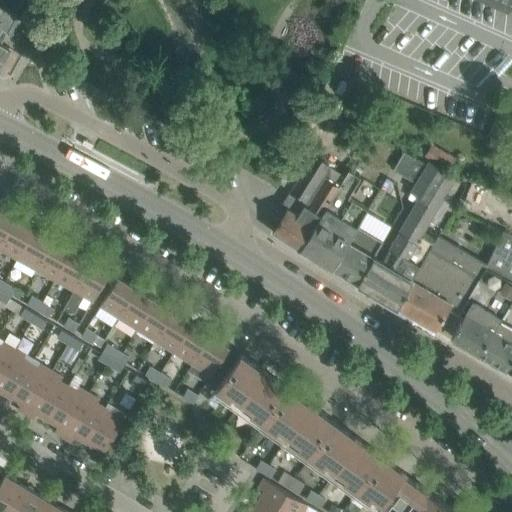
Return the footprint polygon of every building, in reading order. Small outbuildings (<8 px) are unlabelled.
[(0,0),(0,17),(6,6),(9,0),(0,0)] [(9,0),(6,6),(0,17),(0,66),(10,47),(1,42),(9,29),(17,12),(24,0),(9,0)] [(511,0),(481,0),(511,13),(511,0)] [(334,90),(326,107),(338,112),(346,95),(334,90)] [(433,142),(424,156),(432,160),(448,170),(456,156),(433,142)] [(404,150),(393,168),(418,183),(429,164),(404,150)] [(276,225),(272,230),(300,248),(300,247),(322,214),(346,175),(322,160),(298,198),(289,191),(281,203),(287,207),(276,225)] [(375,255),(359,282),(367,286),(398,304),(413,278),(431,248),(437,238),(436,237),(435,238),(424,232),(431,220),(443,227),(458,198),(452,195),(461,181),(455,178),(457,175),(448,170),(432,160),(429,164),(418,183),(413,192),(420,196),(382,259),(375,255)] [(322,214),(300,247),(308,252),(308,251),(326,262),(325,262),(334,267),(359,224),(368,208),(348,196),(360,176),(349,170),(346,175),(322,214)] [(0,244),(18,211),(10,207),(7,213),(0,208),(0,244)] [(0,247),(18,257),(34,228),(23,222),(27,216),(18,211),(0,244),(0,247)] [(359,282),(374,255),(377,251),(377,250),(383,239),(359,224),(334,267),(359,282)] [(36,267),(56,232),(48,228),(44,234),(34,228),(18,257),(36,267)] [(511,233),(504,230),(488,263),(486,267),(511,279),(511,233)] [(45,272),(55,278),(72,249),(61,243),(64,237),(56,232),(36,267),(37,268),(45,272)] [(486,267),(488,263),(440,234),(437,238),(431,248),(413,278),(398,304),(437,327),(449,307),(460,313),(486,267)] [(74,288),(94,253),(85,249),(82,254),(72,249),(55,278),(74,288)] [(93,299),(110,270),(99,264),(102,258),(94,253),(74,288),(64,305),(74,311),(84,294),(93,299)] [(511,296),(511,279),(486,267),(460,313),(463,315),(451,336),(480,352),(511,296)] [(119,316),(141,282),(133,277),(129,282),(118,275),(100,304),(119,316)] [(0,288),(10,294),(15,286),(4,280),(0,286),(0,288)] [(138,327),(155,299),(145,292),(149,287),(141,282),(119,316),(138,327)] [(0,299),(6,303),(10,294),(0,288),(0,299)] [(38,308),(43,300),(32,293),(27,302),(38,308)] [(507,368),(511,359),(511,296),(480,352),(507,368)] [(156,339),(177,305),(169,299),(166,305),(155,299),(138,327),(156,339)] [(38,308),(49,315),(54,307),(43,300),(38,308)] [(174,350),(192,322),(182,315),(185,309),(177,305),(156,339),(174,350)] [(30,321),(35,312),(24,306),(19,314),(30,321)] [(41,327),(46,319),(35,312),(30,321),(41,327)] [(74,331),(80,322),(68,315),(63,324),(74,331)] [(192,362),(214,328),(206,323),(202,328),(192,322),(174,350),(192,362)] [(97,332),(86,326),(81,334),(92,341),(97,332)] [(67,343),(72,334),(61,328),(56,336),(67,343)] [(211,374),(229,345),(218,338),(222,333),(214,328),(192,362),(211,374)] [(72,334),(67,343),(78,349),(83,341),(72,334)] [(0,371),(15,347),(4,341),(2,344),(0,343),(0,371)] [(113,356),(118,348),(107,341),(102,350),(113,356)] [(11,396),(31,362),(23,357),(25,354),(15,347),(0,371),(0,390),(11,396)] [(113,356),(124,363),(129,355),(118,348),(113,356)] [(108,364),(113,356),(102,350),(97,358),(108,364)] [(406,472),(265,370),(241,353),(217,386),(230,396),(234,392),(254,407),(251,411),(277,430),(280,426),(301,441),(298,445),(324,464),(327,460),(348,475),(345,479),(370,498),(374,494),(385,502),(389,495),(400,503),(408,492),(424,503),(417,511),(460,511),(428,488),(427,490),(405,474),(406,472)] [(119,371),(124,363),(113,356),(108,364),(119,371)] [(26,413),(52,369),(41,363),(39,367),(31,362),(11,396),(21,402),(18,408),(26,413)] [(156,379),(161,372),(150,365),(145,373),(156,379)] [(48,418),(68,384),(60,379),(62,376),(52,369),(26,413),(34,418),(37,412),(48,418)] [(89,392),(78,385),(83,377),(75,372),(68,384),(48,418),(58,424),(55,430),(63,435),(89,392)] [(156,379),(167,386),(171,378),(161,372),(156,379)] [(143,387),(147,380),(136,373),(132,381),(143,387)] [(194,402),(198,394),(187,388),(183,395),(194,402)] [(85,440),(105,406),(97,401),(99,398),(89,392),(63,435),(71,440),(74,434),(85,440)] [(101,457),(127,414),(115,408),(113,411),(105,406),(85,440),(95,446),(92,452),(101,457)] [(256,467),(271,476),(276,468),(261,459),(256,467)] [(284,470),(278,480),(299,492),(305,483),(284,470)] [(0,509),(4,511),(8,511),(25,485),(5,473),(0,481),(0,509)] [(302,511),(307,503),(264,477),(259,486),(265,489),(258,500),(278,511),(302,511)] [(33,511),(43,496),(25,485),(8,511),(33,511)] [(306,497),(321,506),(326,498),(311,489),(306,497)] [(58,511),(62,507),(43,496),(33,511),(58,511)] [(278,511),(258,500),(252,510),(246,507),(243,511),(278,511)] [(331,511),(338,511),(341,508),(332,503),(328,510),(331,511)]
